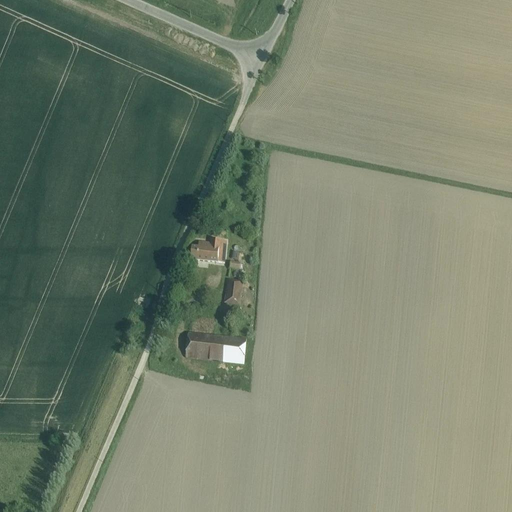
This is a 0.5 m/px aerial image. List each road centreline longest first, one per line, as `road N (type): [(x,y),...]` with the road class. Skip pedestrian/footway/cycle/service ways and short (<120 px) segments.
road 1 (unclassified): [(79,511),(260,60)]
road 2 (unclassified): [(124,0),(260,60)]
